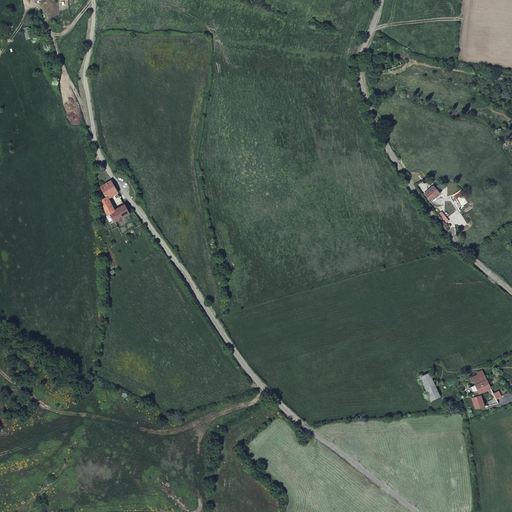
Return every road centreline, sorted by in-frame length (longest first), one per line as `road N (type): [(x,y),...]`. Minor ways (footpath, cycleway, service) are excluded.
road 1 (unclassified): [(94,0),(86,93),(111,176),(258,383),(417,511)]
road 2 (unclassified): [(511,293),(448,236),(369,109),(357,66),(381,0)]
